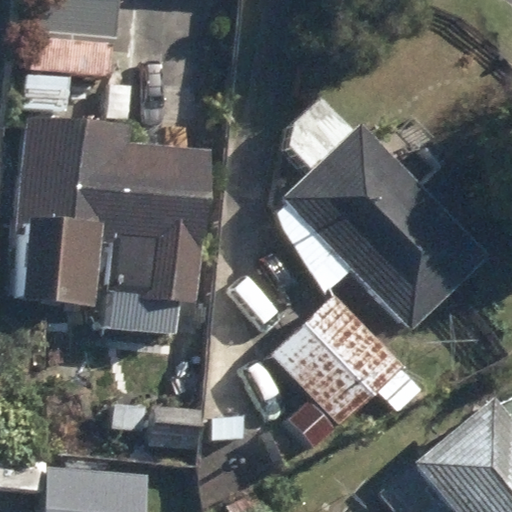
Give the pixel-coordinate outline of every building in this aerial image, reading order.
[(99,81),(103,4),(33,0),(20,0),(16,76),(99,81)] [(173,42),(166,138),(183,139),(190,139),(197,44),(173,42)] [(274,196),(403,329),(481,253),(352,121),(346,128),(315,97),(274,134),(306,167),(274,196)] [(8,306),(81,312),(84,287),(100,288),(104,250),(87,248),(88,229),(117,231),(111,297),(195,305),(207,156),(123,148),(124,132),(25,124),(8,306)] [(271,356),(341,425),(380,388),(403,412),(424,393),(330,298),(271,356)] [(395,468),(432,511),(511,511),(511,451),(472,403),(395,468)] [(106,430),(139,431),(139,407),(106,407),(106,430)] [(145,446),(192,447),(194,408),(147,408),(145,446)] [(42,511),(139,511),(142,477),(45,471),(42,511)]
